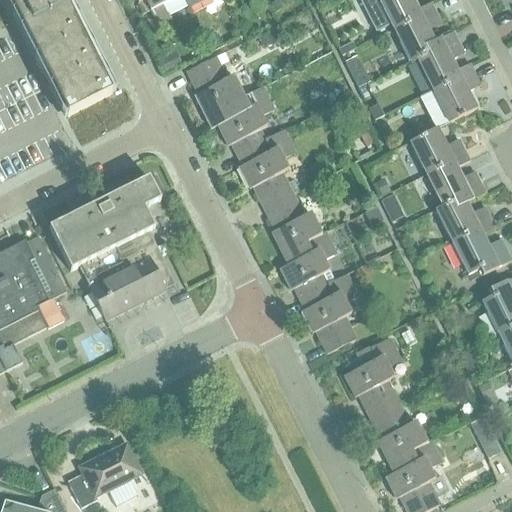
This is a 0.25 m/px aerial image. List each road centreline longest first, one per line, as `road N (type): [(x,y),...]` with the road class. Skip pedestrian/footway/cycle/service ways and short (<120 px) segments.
road 1 (residential): [(0,445),(257,314)]
road 2 (residential): [(361,511),(257,314)]
road 3 (residential): [(257,314),(167,120)]
road 4 (residential): [(0,207),(167,120)]
road 5 (residential): [(167,120),(103,0)]
